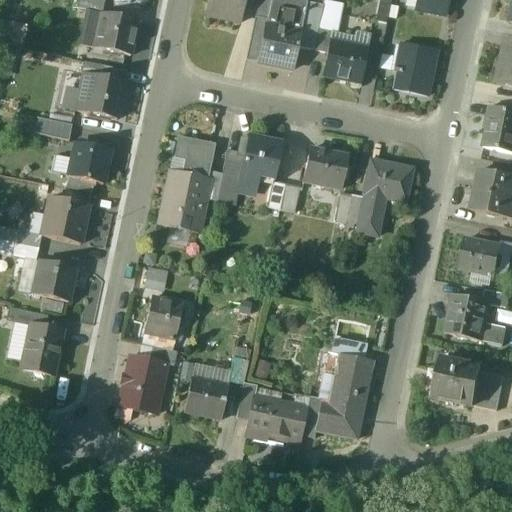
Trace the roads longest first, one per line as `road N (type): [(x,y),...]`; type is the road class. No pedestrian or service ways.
road 1 (residential): [(75,434),(162,81)]
road 2 (residential): [(378,473),(445,139)]
road 3 (residential): [(378,473),(311,488),(183,473),(75,434)]
road 4 (residential): [(445,139),(162,81)]
road 5 (residential): [(445,139),(474,0)]
road 6 (residential): [(511,448),(378,473)]
